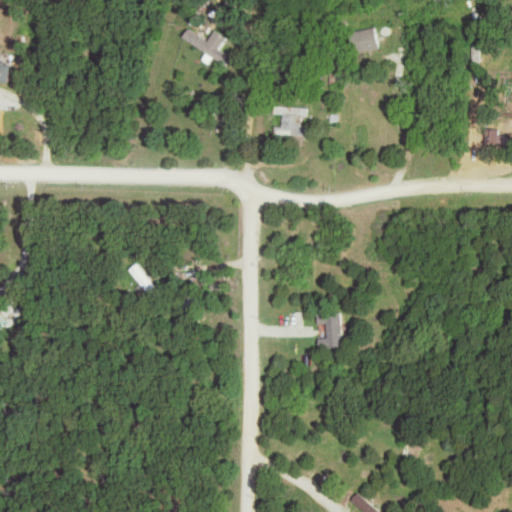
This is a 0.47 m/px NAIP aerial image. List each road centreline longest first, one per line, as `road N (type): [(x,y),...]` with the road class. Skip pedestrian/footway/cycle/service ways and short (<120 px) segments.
road 1 (residential): [(511,184),(301,202),(256,194),(238,181),(0,171)]
road 2 (residential): [(252,52),(247,511)]
